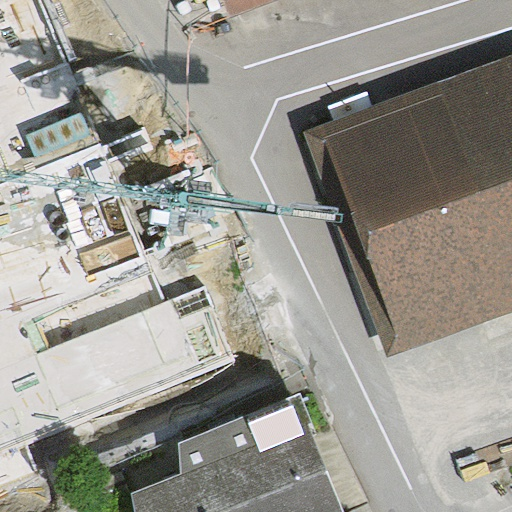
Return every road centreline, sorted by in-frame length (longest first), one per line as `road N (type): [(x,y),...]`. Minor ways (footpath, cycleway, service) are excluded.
road 1 (residential): [(208,104),(401,511)]
road 2 (residential): [(511,4),(208,104)]
road 3 (residential): [(133,0),(208,104)]
